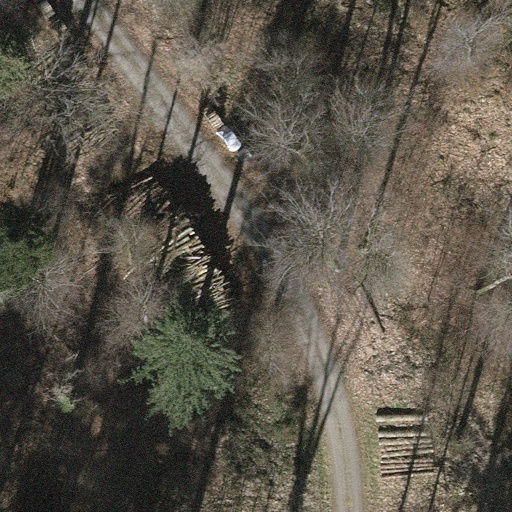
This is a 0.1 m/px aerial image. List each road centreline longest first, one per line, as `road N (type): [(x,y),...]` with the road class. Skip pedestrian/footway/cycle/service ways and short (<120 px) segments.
road 1 (track): [(82,0),(347,377)]
road 2 (track): [(351,511),(347,377)]
